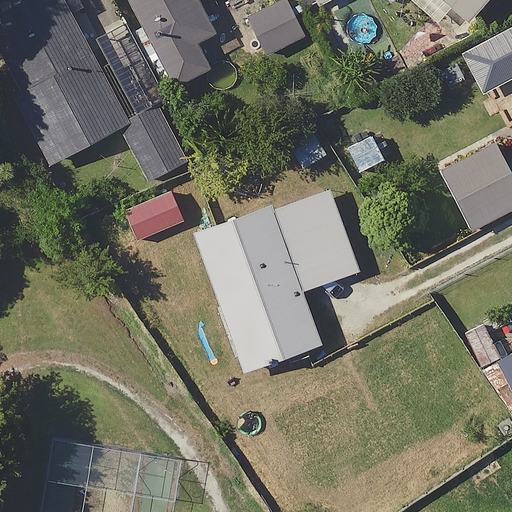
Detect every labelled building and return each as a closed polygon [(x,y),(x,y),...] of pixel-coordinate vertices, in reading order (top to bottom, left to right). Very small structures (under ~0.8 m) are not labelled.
[(107,47),(114,63),(102,68),(81,18),(88,15),(82,0),(34,0),(38,7),(0,23),(0,33),(59,175),(68,196),(142,165),(152,187),(193,170),(133,25),(103,38),(107,47)] [(136,0),(183,87),(210,72),(195,43),(216,32),(201,4),(209,0),(136,0)] [(329,0),(336,12),(358,0),(329,0)] [(507,0),(442,0),(480,32),(507,0)] [(294,4),(256,25),(284,77),(323,56),(294,4)] [(511,37),(471,59),(491,97),(511,85),(511,37)] [(397,173),(379,135),(353,147),(371,185),(397,173)] [(511,217),(511,162),(499,137),(443,166),(478,235),(511,217)] [(182,215),(173,190),(127,207),(137,232),(182,215)] [(366,278),(335,191),(201,239),(251,380),(329,353),(310,298),(366,278)] [(511,369),(493,382),(511,411),(511,369)]
